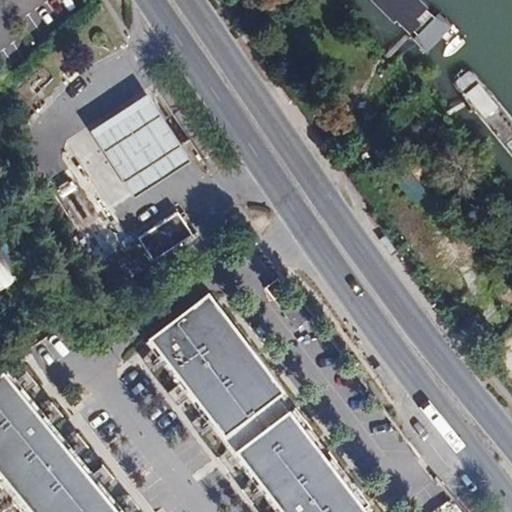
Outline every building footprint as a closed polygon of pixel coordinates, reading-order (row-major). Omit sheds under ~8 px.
[(90,131),(134,199),(192,162),(147,94),(90,131)] [(178,212),(138,239),(153,262),(193,235),(178,212)] [(0,291),(17,281),(0,254),(0,291)] [(372,511),(202,295),(145,340),(281,511),(372,511)] [(123,511),(9,371),(0,378),(0,477),(28,511),(123,511)]
